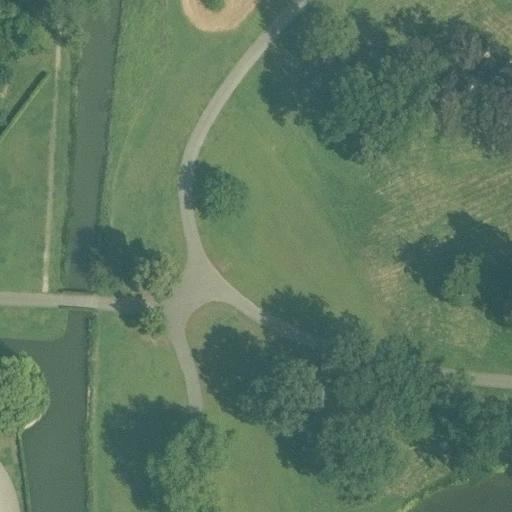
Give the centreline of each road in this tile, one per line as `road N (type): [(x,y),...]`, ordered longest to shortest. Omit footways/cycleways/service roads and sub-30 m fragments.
road 1 (track): [(205,293),(183,207),(189,150),(232,81),(304,0)]
road 2 (track): [(42,301),(61,0)]
